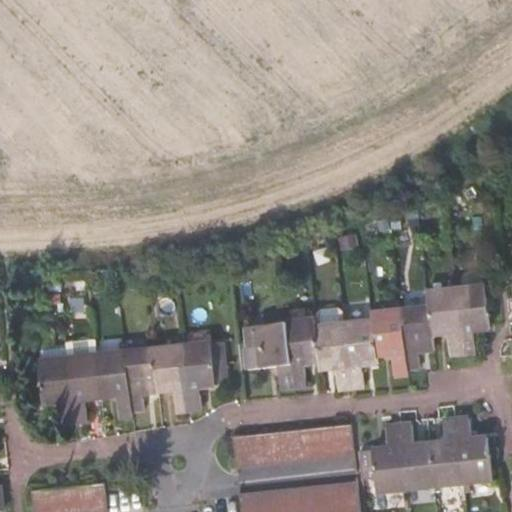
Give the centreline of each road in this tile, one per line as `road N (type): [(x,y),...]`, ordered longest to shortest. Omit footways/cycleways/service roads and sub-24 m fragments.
road 1 (residential): [(495,394),(221,419),(191,445)]
road 2 (residential): [(159,451),(125,445),(24,458),(12,443),(6,407)]
road 3 (unknown): [(193,481),(354,472)]
